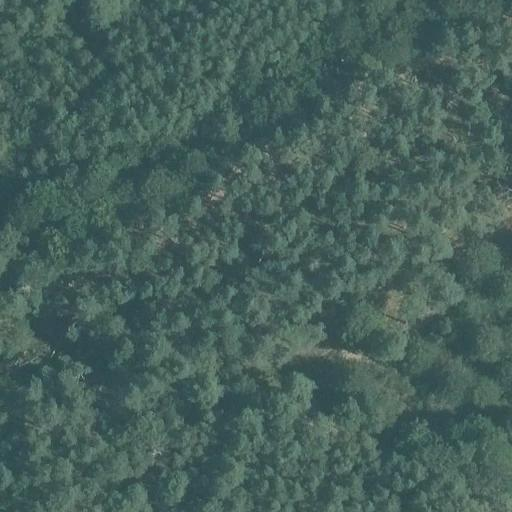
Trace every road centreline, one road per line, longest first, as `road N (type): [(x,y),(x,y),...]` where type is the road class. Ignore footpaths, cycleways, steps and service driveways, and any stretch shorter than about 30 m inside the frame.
road 1 (track): [(24,246),(47,279),(75,299),(508,511)]
road 2 (track): [(24,246),(435,0)]
